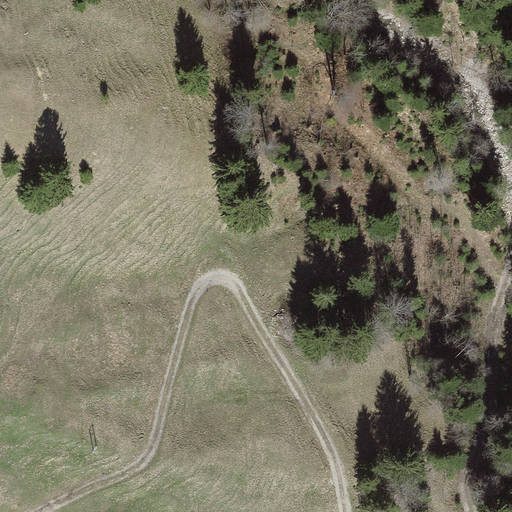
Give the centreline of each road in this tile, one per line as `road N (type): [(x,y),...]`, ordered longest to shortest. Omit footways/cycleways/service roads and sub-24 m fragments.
road 1 (track): [(29,511),(155,448),(208,282),(231,271),(345,470),(355,511)]
road 2 (track): [(472,511),(511,280)]
